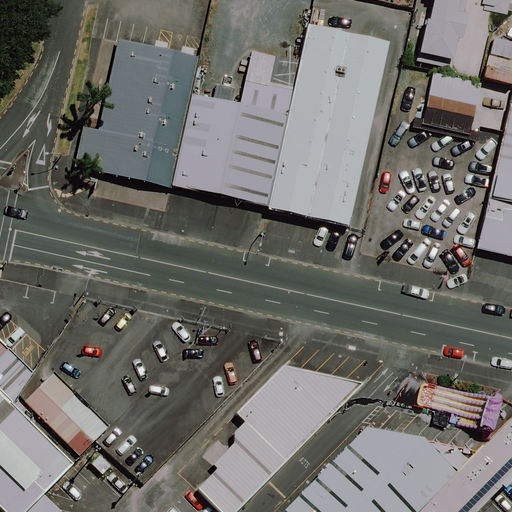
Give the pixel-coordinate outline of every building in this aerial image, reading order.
[(420,61),(455,68),(456,59),(460,60),(465,38),(469,39),(475,14),(467,12),(469,0),(432,0),(439,1),(435,20),(434,19),(431,33),(426,32),(420,61)] [(511,0),(492,0),(491,6),(511,10),(511,0)] [(286,126),(265,212),(345,232),(388,51),(308,32),(286,126)] [(67,165),(168,189),(189,103),(198,67),(109,46),(91,122),(78,119),(67,165)] [(511,50),(488,46),(483,71),(511,77),(511,50)] [(494,91),(444,79),(431,132),(481,144),(494,91)] [(286,126),(189,103),(168,189),(265,212),(286,126)] [(511,164),(490,256),(511,261),(511,164)] [(67,511),(51,496),(81,464),(16,404),(39,373),(15,349),(14,351),(0,337),(0,509),(3,511),(67,511)] [(239,444),(200,487),(226,511),(243,511),(368,384),(286,366),(241,414),(250,422),(239,433),(239,444)] [(58,371),(27,401),(82,457),(113,427),(58,371)] [(511,414),(459,469),(416,511),(473,511),(505,479),(509,482),(511,478),(511,414)] [(281,511),(415,511),(459,469),(426,431),(369,423),(281,511)]
